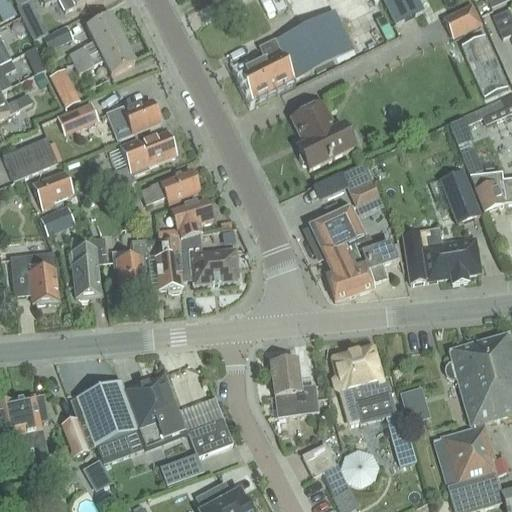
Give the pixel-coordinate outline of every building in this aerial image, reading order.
[(12,0),(17,10),(28,5),(25,0),(12,0)] [(39,0),(44,9),(61,0),(70,0),(76,11),(97,0),(39,0)] [(380,0),(394,28),(424,13),(417,0),(380,0)] [(491,11),(511,1),(511,0),(493,0),(487,3),(491,11)] [(25,28),(39,21),(31,4),(16,11),(21,19),(25,28)] [(442,22),(452,44),(482,29),(471,8),(442,22)] [(502,43),(510,39),(511,38),(511,22),(508,12),(492,19),(502,43)] [(34,26),(42,40),(65,28),(58,14),(34,26)] [(318,70),(353,52),(335,16),(302,33),(261,53),(265,62),(250,69),(251,72),(240,77),(254,105),(319,72),(318,70)] [(75,69),(123,44),(110,20),(87,33),(94,47),(70,59),(75,69)] [(42,41),(49,54),(72,43),(66,29),(42,41)] [(479,83),(484,97),(505,90),(487,36),(457,45),(470,86),(479,83)] [(0,69),(11,64),(7,55),(5,56),(2,48),(2,47),(0,42),(0,69)] [(123,44),(75,69),(80,79),(104,66),(112,80),(135,68),(123,44)] [(0,96),(10,91),(4,79),(16,73),(11,64),(0,69),(0,96)] [(71,89),(57,96),(65,111),(65,112),(79,104),(71,89)] [(481,123),(485,130),(511,117),(511,95),(462,120),(467,129),(481,123)] [(0,100),(0,124),(10,120),(10,119),(33,107),(29,98),(5,110),(0,100)] [(105,120),(110,133),(128,126),(133,138),(161,127),(152,105),(125,116),(123,113),(105,120)] [(93,108),(70,117),(77,134),(100,124),(93,108)] [(321,108),(293,123),(306,149),(298,153),(300,157),(299,161),(303,169),(307,170),(309,174),(354,152),(343,130),(335,135),(321,108)] [(116,195),(133,188),(138,187),(135,181),(150,175),(148,171),(176,161),(167,138),(139,149),(138,145),(122,152),(130,172),(110,180),(116,195)] [(59,168),(52,152),(48,142),(4,161),(14,187),(59,168)] [(121,151),(109,153),(112,169),(124,167),(121,151)] [(468,180),(479,176),(470,153),(459,158),(468,180)] [(363,167),(341,177),(356,209),(377,200),(363,167)] [(338,174),(327,178),(333,191),(344,187),(338,174)] [(439,184),(457,228),(480,219),(462,175),(439,184)] [(152,191),(142,195),(147,209),(167,201),(170,210),(201,199),(192,176),(152,190),(152,191)] [(481,178),(468,180),(483,216),(503,208),(511,206),(511,182),(501,184),(500,176),(481,178)] [(65,178),(33,190),(42,214),(52,211),(51,207),(73,199),(65,178)] [(133,188),(116,195),(115,195),(121,212),(139,204),(133,188)] [(171,215),(176,234),(179,241),(180,244),(199,238),(202,237),(199,229),(212,225),(205,203),(171,215)] [(397,247),(389,250),(375,254),(368,238),(364,239),(350,211),(316,227),(309,231),(332,279),(326,280),(334,304),(373,293),(371,287),(384,282),(380,270),(394,265),(400,263),(397,247)] [(402,238),(411,288),(451,281),(452,289),(468,286),(466,278),(480,275),(474,242),(440,248),(437,231),(402,238)] [(178,259),(181,285),(192,284),(193,289),(192,289),(193,291),(239,286),(239,285),(238,285),(235,253),(200,257),(199,238),(180,244),(180,259),(178,259)] [(166,242),(159,243),(161,259),(154,260),(154,262),(155,262),(158,294),(167,293),(168,295),(171,298),(179,297),(182,293),(181,287),(181,285),(178,259),(180,259),(180,244),(179,241),(166,242)] [(101,254),(102,259),(106,258),(106,253),(105,243),(95,244),(96,255),(101,254)] [(133,262),(113,264),(114,278),(117,278),(119,297),(123,297),(123,299),(133,298),(132,296),(145,295),(143,275),(145,275),(144,262),(147,261),(146,244),(131,245),(132,254),(133,262)] [(101,254),(96,255),(73,257),(78,303),(79,303),(80,304),(88,304),(88,302),(100,301),(102,300),(99,270),(103,270),(102,259),(101,254)] [(53,258),(11,263),(15,302),(33,300),(34,308),(59,305),(53,258)] [(489,511),(504,508),(500,496),(500,494),(496,481),(492,465),(494,464),(485,427),(511,418),(511,346),(509,337),(448,356),(452,367),(448,368),(445,371),(445,376),(446,379),(449,382),(452,384),(456,383),(471,434),(433,445),(438,465),(450,508),(451,511),(489,511)] [(336,393),(340,394),(349,426),(358,423),(359,428),(395,418),(389,399),(392,398),(388,383),(381,385),(371,354),(332,364),(337,381),(334,384),(336,393)] [(277,422),(318,416),(315,389),(301,391),(297,363),(268,367),(273,402),(274,402),(277,422)] [(139,434),(138,434),(145,452),(187,436),(196,461),(232,448),(214,402),(178,415),(164,377),(124,392),(139,434)] [(93,450),(96,449),(124,439),(138,434),(139,434),(124,392),(121,384),(75,401),(76,403),(93,450)] [(40,428),(48,426),(43,400),(35,401),(34,399),(0,406),(0,443),(3,458),(12,456),(16,470),(31,466),(32,473),(49,469),(45,450),(40,428)] [(73,423),(60,428),(72,460),(87,454),(76,422),(73,423)] [(389,432),(396,470),(411,467),(404,429),(389,432)] [(96,449),(103,468),(110,465),(131,457),(124,439),(96,449)] [(321,478),(335,471),(325,449),(302,461),(305,465),(313,482),(321,478)] [(94,496),(110,491),(100,464),(85,469),(94,496)] [(169,472),(172,484),(197,477),(194,465),(169,472)] [(248,511),(245,506),(243,508),(238,498),(232,502),(224,488),(196,503),(201,511),(248,511)]
